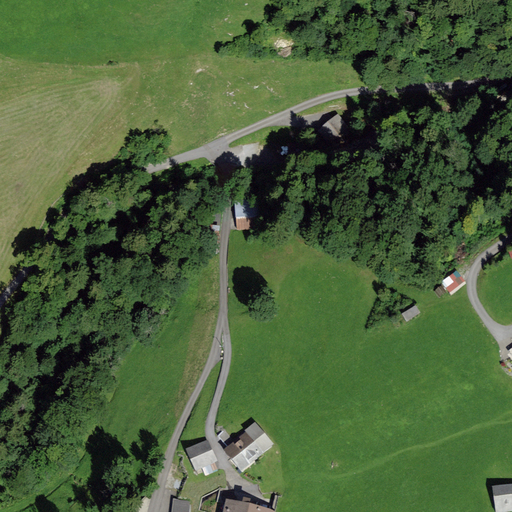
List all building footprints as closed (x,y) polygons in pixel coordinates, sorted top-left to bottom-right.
[(338,109),(311,116),(315,132),(342,125),(338,109)] [(250,204),(234,205),(236,230),(252,229),(250,204)] [(221,227),(207,225),(203,250),(218,252),(221,227)] [(442,284),(450,294),(465,281),(457,271),(442,284)] [(415,307),(402,315),(406,322),(420,314),(415,307)] [(229,449),(225,452),(231,458),(228,461),(242,476),(275,446),(256,425),(245,434),(229,449)] [(208,442),(187,452),(196,472),(202,469),(205,477),(214,473),(211,466),(217,463),(208,442)] [(511,489),(493,493),(496,511),(502,511),(511,510),(511,489)] [(189,511),(190,502),(173,500),(171,511),(189,511)] [(265,511),(226,503),(224,511),(265,511)]
